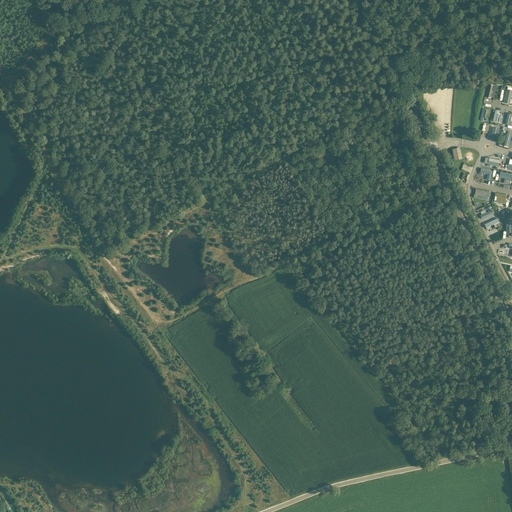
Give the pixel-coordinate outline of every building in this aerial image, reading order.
[(489,84),(486,97),(491,98),(493,90),(496,91),(497,86),(489,84)] [(483,109),(480,120),(485,121),(485,117),(486,113),(488,113),(488,110),(483,109)] [(493,127),(491,137),(497,138),(499,129),(493,127)] [(489,158),(488,164),(499,166),(500,160),(489,158)] [(481,168),(481,172),(488,174),(486,179),(490,180),(493,171),(481,168)] [(501,172),(500,177),(506,178),(505,183),(510,184),(511,175),(501,172)] [(496,193),(495,196),(498,197),(497,201),(505,203),(507,196),(496,193)] [(486,212),(482,214),(480,215),(482,219),(494,214),(492,210),(486,212)] [(495,225),(500,223),(498,218),(485,224),(487,228),(491,227),(495,225)]
